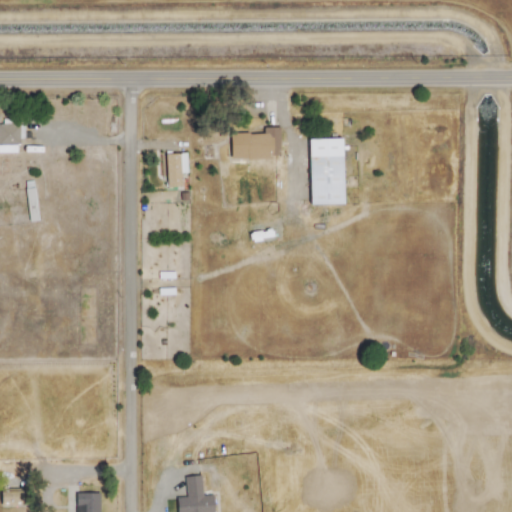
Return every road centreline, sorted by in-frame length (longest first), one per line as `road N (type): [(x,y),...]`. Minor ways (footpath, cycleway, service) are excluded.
road 1 (tertiary): [(0,76),(511,78)]
road 2 (residential): [(128,75),(127,511)]
